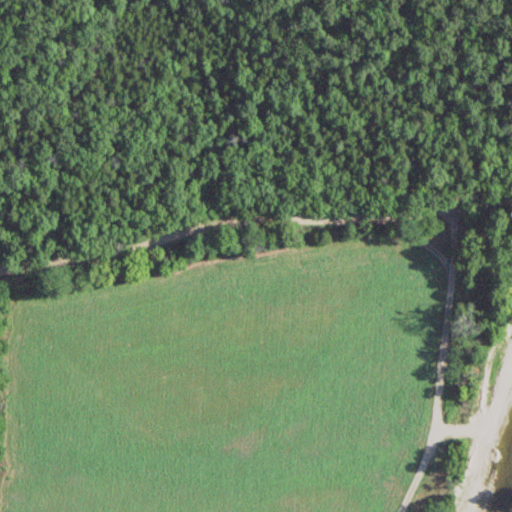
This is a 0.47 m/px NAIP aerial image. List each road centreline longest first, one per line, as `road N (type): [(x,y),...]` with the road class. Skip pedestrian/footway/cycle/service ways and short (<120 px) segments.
road 1 (residential): [(0,269),(260,218),(454,214),(511,187)]
road 2 (residential): [(397,511),(438,433),(454,214)]
